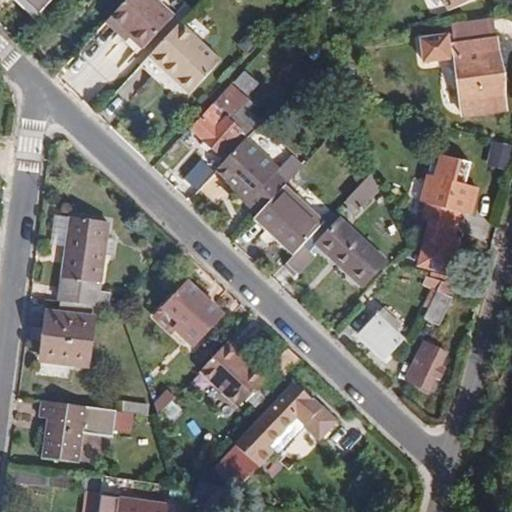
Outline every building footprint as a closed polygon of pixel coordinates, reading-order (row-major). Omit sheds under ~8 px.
[(30,0),(41,10),(51,0),(30,0)] [(174,17),(156,0),(126,0),(106,21),(120,34),(123,30),(130,36),(143,48),(174,17)] [(443,0),(450,16),(493,0),(443,0)] [(450,26),(452,44),(496,38),(493,16),(450,26)] [(221,61),(180,23),(149,56),(190,94),(221,61)] [(126,40),(130,36),(123,30),(120,34),(126,40)] [(237,45),(247,54),(259,42),(249,33),(237,45)] [(423,63),(452,60),(449,35),(421,39),(423,63)] [(496,38),(452,44),(462,117),(506,111),(496,38)] [(304,52),(314,62),(325,50),(315,41),(304,52)] [(341,75),(357,69),(348,50),(334,57),(341,75)] [(246,138),(262,123),(242,106),(248,101),(231,85),(192,129),(203,140),(198,145),(205,151),(209,146),(224,161),(246,138)] [(325,125),(333,132),(346,118),(338,110),(325,125)] [(280,169),(246,138),(224,161),(215,170),(236,190),(233,192),(258,215),(283,188),(288,183),(277,174),(281,169),(280,169)] [(496,159),(511,162),(511,144),(501,142),(496,159)] [(385,150),(367,156),(375,179),(391,173),(385,150)] [(442,155),(434,156),(421,202),(426,203),(421,218),(430,221),(418,265),(450,274),(458,238),(454,237),(460,212),(471,215),(478,188),(466,185),(472,164),(442,155)] [(277,174),(288,183),(303,165),(293,156),(280,169),(281,169),(277,174)] [(190,179),(199,187),(215,169),(207,161),(190,179)] [(359,187),(372,172),(369,164),(352,181),(359,187)] [(358,212),(379,189),(375,179),(372,172),(359,187),(346,200),(358,212)] [(256,217),(295,254),(332,214),(333,213),(307,190),(297,201),(283,188),(258,215),(256,217)] [(67,244),(71,216),(55,214),(51,242),(67,244)] [(295,254),(283,267),(295,278),(316,256),(308,248),(316,240),(363,285),(384,263),(332,214),(295,254)] [(59,302),(108,308),(110,293),(99,291),(100,283),(100,284),(104,255),(112,256),(115,238),(107,237),(109,222),(71,216),(67,244),(62,279),(63,279),(59,302)] [(437,289),(442,281),(426,277),(422,284),(432,287),(437,289)] [(179,325),(175,329),(194,348),(212,329),(207,322),(218,310),(187,281),(162,308),(179,325)] [(448,296),(454,285),(442,281),(437,289),(428,308),(423,319),(438,326),(452,298),(448,296)] [(422,306),(428,308),(437,289),(432,287),(422,306)] [(94,307),(59,302),(59,313),(48,311),(41,362),(88,368),(94,317),(91,316),(94,307)] [(171,334),(175,329),(179,325),(162,308),(153,317),(171,334)] [(401,325),(359,334),(386,359),(405,339),(396,331),(401,325)] [(241,351),(229,340),(201,372),(239,407),(264,380),(248,365),(237,356),(241,351)] [(424,342),(404,381),(429,392),(435,377),(441,380),(447,369),(441,366),(448,353),(424,342)] [(252,361),(241,351),(237,356),(248,365),(252,361)] [(336,421),(294,383),(236,446),(214,469),(228,483),(233,479),(237,482),(255,465),(258,467),(274,451),(269,446),(297,417),(319,439),(336,421)] [(163,427),(188,401),(180,393),(175,399),(167,392),(155,404),(163,427)] [(125,411),(42,400),(40,418),(47,418),(51,419),(49,432),(45,432),(42,458),(78,464),(82,433),(113,436),(114,431),(131,433),(134,413),(125,411)] [(134,413),(149,415),(150,404),(126,402),(125,411),(134,413)] [(297,417),(269,446),(274,451),(278,454),(300,431),(315,444),(319,439),(297,417)] [(84,511),(99,511),(101,497),(103,484),(104,477),(10,464),(8,479),(88,491),(84,511)] [(199,479),(191,504),(217,511),(224,487),(199,479)] [(101,497),(119,499),(121,486),(103,484),(101,497)] [(119,499),(101,497),(99,511),(168,511),(169,506),(119,499)]
